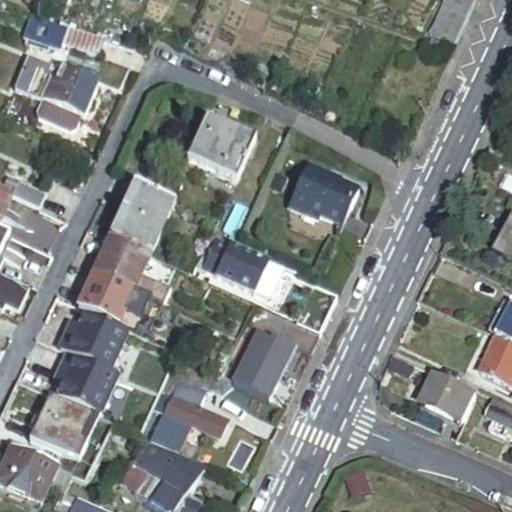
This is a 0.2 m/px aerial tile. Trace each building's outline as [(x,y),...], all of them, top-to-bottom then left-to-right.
[(448,0),(431,37),(455,48),(477,0),(448,0)] [(27,26),(20,46),(55,57),(57,51),(62,35),(46,30),(45,32),(27,26)] [(101,47),(62,35),(57,51),(96,63),(101,47)] [(82,124),(97,92),(33,64),(24,82),(18,95),(81,123),(82,124)] [(81,123),(42,106),(35,120),(37,123),(71,139),(74,137),(81,123)] [(235,185),(254,142),(204,120),(185,162),(214,175),(235,185)] [(214,175),(185,162),(183,168),(212,181),(214,175)] [(339,184),(308,169),(288,211),(316,225),(318,221),(340,232),(359,193),(339,184)] [(134,187),(129,184),(105,240),(110,242),(123,212),(134,187)] [(9,202),(37,215),(45,198),(17,185),(9,202)] [(141,190),(134,187),(123,212),(129,214),(141,190)] [(123,212),(110,242),(145,258),(147,259),(172,204),(141,190),(129,214),(123,212)] [(0,221),(9,202),(0,197),(0,221)] [(216,240),(210,237),(194,271),(200,274),(216,240)] [(267,263),(232,247),(216,240),(200,274),(252,297),(267,263)] [(110,242),(94,278),(129,294),(130,291),(137,277),(145,258),(110,242)] [(511,243),(503,263),(511,268),(511,243)] [(169,291),(137,277),(130,291),(163,305),(169,291)] [(129,294),(94,278),(77,314),(87,319),(112,331),(129,294)] [(319,337),(339,295),(313,284),(294,325),(319,337)] [(511,311),(503,308),(489,339),(498,343),(511,313),(511,311)] [(511,313),(498,343),(511,349),(511,313)] [(112,331),(87,319),(81,332),(69,327),(57,356),(66,359),(109,379),(128,337),(112,331)] [(309,355),(319,337),(294,325),(285,321),(277,340),(309,355)] [(253,333),(230,384),(268,401),(290,350),(253,333)] [(511,349),(498,343),(481,380),(511,393),(511,349)] [(109,379),(66,359),(53,387),(64,392),(58,405),(91,420),(99,423),(99,424),(118,382),(109,379)] [(203,391),(178,380),(161,417),(216,444),(226,423),(195,408),(203,391)] [(473,397),(435,380),(421,410),(459,428),(473,397)] [(58,405),(49,401),(28,448),(78,470),(84,456),(75,453),(91,420),(58,405)] [(511,415),(487,404),(479,421),(491,427),(487,435),(511,446),(511,415)] [(75,453),(84,456),(99,423),(91,420),(75,453)] [(205,471),(145,444),(139,452),(193,488),(205,471)] [(193,488),(139,452),(118,485),(158,511),(177,511),(183,504),(193,488)] [(18,457),(12,454),(6,468),(13,471),(18,457)] [(13,471),(6,468),(0,481),(0,496),(34,511),(42,511),(59,476),(18,457),(13,471)] [(109,462),(102,459),(88,489),(94,492),(109,462)] [(94,510),(115,465),(109,462),(94,492),(88,489),(74,483),(67,497),(75,500),(94,510)] [(67,497),(59,511),(68,511),(75,500),(67,497)] [(98,511),(94,510),(75,500),(68,511),(98,511)]
